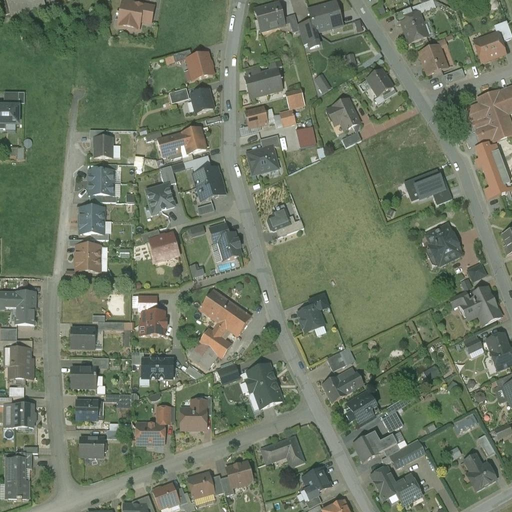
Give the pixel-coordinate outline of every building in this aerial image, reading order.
[(42,0),(5,0),(12,23),(47,13),(42,0)] [(134,6),(122,4),(118,28),(131,31),(132,27),(139,29),(140,24),(150,26),(154,10),(143,8),(142,5),(137,4),(134,6)] [(336,5),(308,13),(311,24),(314,35),(315,35),(342,27),(336,5)] [(279,6),(254,13),(260,34),(285,27),(279,6)] [(410,10),(393,17),(397,28),(402,26),(401,22),(413,18),(410,10)] [(413,18),(401,22),(402,26),(409,46),(427,39),(418,16),(413,18)] [(298,28),(295,17),(288,19),(292,35),(299,33),(298,28)] [(43,19),(27,24),(30,33),(46,28),(43,19)] [(311,24),(298,28),(299,33),(303,47),(308,46),(310,51),(319,48),(315,35),(314,35),(311,24)] [(511,39),(506,24),(493,28),(496,36),(497,36),(500,45),(511,40),(511,39)] [(496,36),(474,45),(481,65),(504,56),(500,45),(497,36),(496,36)] [(438,49),(419,56),(427,78),(446,71),(438,49)] [(190,52),(172,57),(175,65),(187,62),(187,61),(192,60),(190,52)] [(192,60),(187,61),(187,62),(189,67),(191,69),(195,82),(213,77),(211,72),(212,70),(211,63),(209,62),(207,56),(192,60)] [(374,57),(365,63),(367,67),(377,62),(374,57)] [(353,60),(347,62),(349,69),(355,67),(353,60)] [(276,71),(245,79),(250,101),(282,93),(276,71)] [(462,71),(442,78),(445,86),(465,79),(462,71)] [(381,73),(366,82),(378,100),(393,90),(387,82),(381,73)] [(498,94),(478,101),(480,107),(462,113),(467,127),(472,126),(479,146),(482,145),(493,141),(494,144),(511,137),(511,131),(507,116),(511,114),(511,90),(498,95),(498,94)] [(186,91),(169,96),(172,106),(189,102),(186,91)] [(208,92),(191,97),(196,116),(213,111),(208,92)] [(300,92),(285,96),(289,112),(305,108),(300,92)] [(19,96),(5,96),(6,106),(19,105),(19,96)] [(348,102),(327,112),(331,122),(337,119),(344,133),(352,129),(359,126),(348,102)] [(20,107),(0,106),(0,127),(20,127),(20,107)] [(263,110),(245,115),(249,130),(267,126),(263,110)] [(292,114),(281,116),(284,128),(295,125),(292,114)] [(472,126),(467,127),(461,129),(469,150),(474,148),(475,152),(484,148),(482,145),(479,146),(472,126)] [(312,130),(296,133),(300,150),(316,147),(312,130)] [(200,131),(182,136),(157,143),(162,159),(180,154),(179,148),(185,146),(188,157),(206,152),(200,131)] [(120,135),(98,135),(98,156),(120,156),(120,135)] [(355,136),(341,142),(345,151),(361,143),(357,135),(355,136)] [(261,142),(263,152),(272,149),(280,147),(278,138),(261,142)] [(419,147),(386,160),(394,182),(405,177),(403,172),(413,168),(416,176),(424,172),(421,165),(425,164),(419,147)] [(485,193),(488,202),(506,195),(504,188),(509,186),(495,148),(489,150),(488,147),(484,148),(475,152),(490,191),(485,193)] [(247,156),(253,177),(278,170),(272,149),(263,152),(247,156)] [(25,159),(25,150),(12,150),(12,159),(25,159)] [(171,169),(159,172),(164,189),(168,188),(176,186),(171,169)] [(220,184),(216,170),(193,177),(197,190),(220,184)] [(437,172),(404,185),(411,204),(433,196),(445,191),(437,172)] [(113,174),(89,173),(89,186),(113,186),(113,174)] [(220,184),(197,190),(201,204),(224,197),(220,184)] [(113,186),(89,186),(89,198),(113,198),(113,186)] [(164,189),(146,194),(153,215),(174,209),(168,188),(164,189)] [(445,191),(433,196),(437,207),(452,202),(447,190),(445,191)] [(212,206),(197,210),(199,218),(214,214),(212,206)] [(279,212),(278,211),(276,212),(277,213),(273,215),(272,217),(272,219),(268,221),(267,223),(271,232),(273,233),(285,229),(295,225),(292,219),(289,220),(285,210),(279,212)] [(89,211),(80,211),(80,224),(103,224),(103,211),(101,211),(89,211)] [(295,225),(285,229),(288,237),(304,231),(300,223),(295,225)] [(103,224),(80,224),(80,236),(90,236),(103,237),(103,236),(103,224)] [(225,226),(210,231),(213,243),(217,242),(216,241),(229,237),(225,226)] [(204,227),(192,229),(193,238),(206,235),(204,227)] [(447,228),(426,238),(431,248),(428,249),(433,260),(436,259),(440,268),(461,258),(458,252),(460,251),(451,233),(449,234),(447,228)] [(158,232),(141,237),(143,246),(149,244),(149,243),(160,240),(158,232)] [(511,233),(501,237),(506,249),(503,249),(507,258),(511,255),(511,233)] [(160,240),(149,243),(149,244),(155,265),(179,258),(172,236),(160,240)] [(229,237),(216,241),(217,242),(218,248),(217,248),(219,257),(221,256),(223,263),(241,258),(238,251),(240,250),(237,243),(236,243),(234,236),(229,237)] [(80,248),(76,248),(76,261),(99,262),(99,257),(101,255),(101,251),(99,249),(87,249),(80,248)] [(99,262),(76,261),(76,274),(83,274),(99,275),(101,273),(101,268),(99,266),(99,262)] [(228,263),(218,265),(220,271),(230,269),(228,263)] [(205,277),(201,265),(191,268),(194,280),(205,277)] [(480,267),(467,273),(473,284),(485,278),(480,267)] [(466,293),(474,289),(470,281),(462,284),(466,293)] [(469,303),(460,307),(466,320),(477,315),(483,327),(500,319),(487,291),(474,297),(475,300),(469,303)] [(250,320),(213,293),(200,312),(219,325),(227,331),(237,338),(250,320)] [(465,294),(449,302),(453,311),(460,307),(469,303),(465,294)] [(324,296),(309,302),(312,310),(316,308),(318,312),(329,308),(324,296)] [(34,298),(16,298),(1,298),(0,310),(2,310),(2,309),(16,309),(16,326),(15,326),(15,327),(33,327),(34,298)] [(156,299),(138,299),(138,311),(143,311),(143,315),(155,315),(155,310),(156,310),(156,299)] [(312,310),(298,315),(300,321),(300,323),(302,330),(304,330),(306,335),(324,328),(318,312),(316,308),(312,310)] [(143,315),(142,315),(142,316),(142,324),(145,328),(145,337),(145,338),(147,338),(163,338),(164,338),(164,337),(164,331),(165,331),(166,331),(166,330),(166,324),(166,323),(164,323),(164,316),(164,315),(155,315),(143,315)] [(104,325),(98,325),(98,332),(123,333),(123,325),(104,325)] [(219,325),(213,334),(220,339),(227,331),(219,325)] [(17,332),(0,331),(0,332),(0,343),(16,344),(17,332)] [(95,332),(71,331),(71,351),(94,352),(95,332)] [(213,334),(208,331),(199,345),(199,346),(207,351),(217,358),(222,361),(231,347),(220,339),(213,334)] [(475,337),(463,343),(465,348),(477,342),(475,337)] [(511,360),(503,337),(486,343),(490,355),(494,365),(493,367),(494,371),(496,372),(496,374),(511,367),(511,360)] [(477,342),(465,348),(468,356),(481,350),(477,342)] [(16,344),(0,343),(0,352),(5,353),(5,352),(30,352),(30,354),(32,354),(32,344),(16,344)] [(200,346),(189,361),(197,366),(207,351),(200,346)] [(207,351),(197,366),(206,373),(217,358),(207,351)] [(30,352),(5,352),(5,353),(4,364),(11,364),(11,370),(9,370),(9,382),(33,382),(33,369),(30,369),(30,354),(30,352)] [(340,354),(326,361),(333,374),(347,367),(340,354)] [(157,362),(142,362),(142,380),(157,381),(157,362)] [(172,363),(157,362),(157,381),(172,381),(172,363)] [(234,367),(217,374),(222,387),(239,381),(234,367)] [(268,367),(247,375),(250,382),(245,384),(249,395),(254,393),(260,411),(282,404),(268,367)] [(425,373),(430,383),(442,376),(436,367),(425,373)] [(197,374),(189,368),(185,374),(193,380),(197,374)] [(96,371),(71,370),(71,390),(96,391),(96,371)] [(511,377),(495,384),(498,392),(504,390),(511,386),(511,377)] [(336,380),(322,388),(331,405),(345,398),(345,397),(352,393),(351,393),(362,387),(356,378),(340,387),(336,380)] [(26,398),(26,389),(10,389),(10,399),(26,398)] [(367,395),(346,408),(351,415),(345,418),(350,425),(355,422),(360,429),(374,420),(370,413),(376,409),(367,395)] [(120,397),(104,397),(104,404),(104,405),(120,405),(120,397)] [(407,398),(394,406),(398,412),(411,404),(407,398)] [(12,400),(0,399),(0,407),(4,408),(12,408),(12,407),(12,400)] [(211,400),(202,400),(202,404),(205,404),(205,418),(211,418),(211,400)] [(98,404),(76,403),(76,422),(103,423),(104,405),(104,404),(98,404)] [(194,404),(193,412),(181,412),(181,432),(205,433),(205,418),(205,404),(202,404),(194,404)] [(394,406),(385,412),(388,418),(398,412),(394,406)] [(33,407),(12,407),(12,408),(4,408),(4,430),(32,430),(33,407)] [(169,411),(157,411),(157,425),(169,425),(169,411)] [(474,414),(454,424),(459,436),(480,426),(474,414)] [(396,419),(382,427),(387,438),(402,430),(396,419)] [(163,427),(137,427),(137,447),(163,447),(163,427)] [(508,427),(494,434),(498,441),(511,435),(508,427)] [(123,433),(107,433),(107,442),(123,442),(123,433)] [(378,442),(374,435),(353,446),(363,465),(378,457),(378,456),(383,454),(396,447),(397,447),(392,438),(380,444),(378,442)] [(495,456),(484,437),(478,441),(488,460),(495,456)] [(294,440),(261,452),(266,467),(284,460),(284,458),(286,457),(291,470),(304,465),(294,440)] [(104,441),(80,441),(80,450),(81,450),(81,458),(80,458),(80,459),(103,460),(104,441)] [(386,459),(381,462),(384,468),(392,464),(391,462),(403,456),(408,464),(425,456),(417,442),(399,452),(386,459)] [(396,447),(383,454),(386,459),(399,452),(396,447)] [(452,461),(463,456),(459,448),(449,453),(452,461)] [(32,456),(16,456),(16,461),(25,461),(25,472),(32,472),(32,456)] [(403,456),(391,462),(392,464),(395,471),(408,464),(403,456)] [(481,469),(475,458),(464,464),(470,475),(466,478),(475,493),(483,489),(485,489),(487,488),(488,486),(495,482),(494,481),(494,482),(486,468),(486,467),(486,466),(481,469)] [(16,461),(6,461),(5,487),(7,487),(7,502),(17,502),(17,503),(21,503),(21,502),(29,502),(29,485),(25,485),(25,472),(25,461),(16,461)] [(247,465),(226,471),(228,479),(231,490),(232,490),(250,485),(252,482),(247,465)] [(411,478),(395,486),(386,470),(370,478),(384,503),(396,497),(403,509),(415,503),(413,500),(421,496),(411,478)] [(322,471),(301,481),(304,487),(307,486),(313,498),(314,499),(317,497),(331,491),(325,479),(326,478),(322,471)] [(208,476),(188,482),(193,501),(213,496),(213,495),(209,481),(208,476)] [(219,478),(209,481),(213,495),(213,496),(214,499),(224,495),(220,481),(219,478)] [(228,479),(220,481),(224,495),(225,499),(234,496),(232,490),(231,490),(228,479)] [(171,488),(153,494),(160,511),(177,505),(178,505),(174,493),(171,488)] [(182,490),(174,493),(178,505),(177,505),(179,508),(187,505),(182,490)] [(313,498),(304,503),(309,511),(321,505),(317,497),(314,499),(313,498)] [(148,501),(139,505),(139,504),(138,505),(138,507),(123,507),(122,511),(153,511),(148,498),(147,499),(148,501)] [(348,511),(344,503),(329,511),(326,511),(348,511)]
